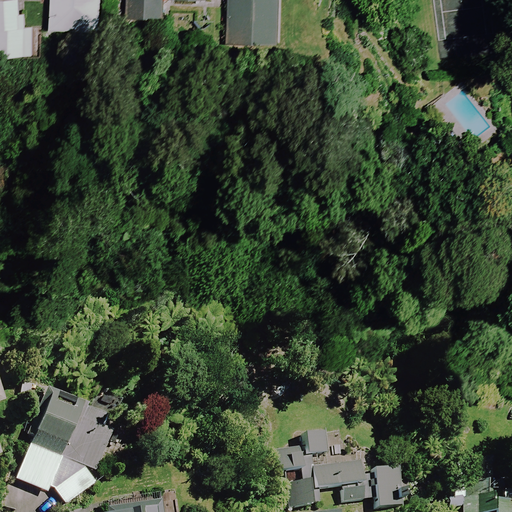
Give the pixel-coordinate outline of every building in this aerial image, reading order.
[(23,27),(21,0),(0,0),(0,53),(35,51),(34,27),(23,27)] [(100,30),(100,0),(52,0),(51,28),(100,30)] [(163,0),(124,0),(124,19),(164,19),(163,0)] [(189,0),(206,1),(206,0),(229,0),(228,42),(278,44),(279,0),(189,0)] [(93,474),(114,426),(50,398),(14,482),(47,496),(49,492),(50,493),(62,509),(94,486),(82,470),(83,470),(93,474)] [(323,434),(301,435),(303,458),(324,456),(323,434)] [(370,472),(370,465),(299,471),(297,451),(272,453),(273,475),(283,475),(286,510),(373,502),(374,511),(400,509),(396,469),(370,472)]
